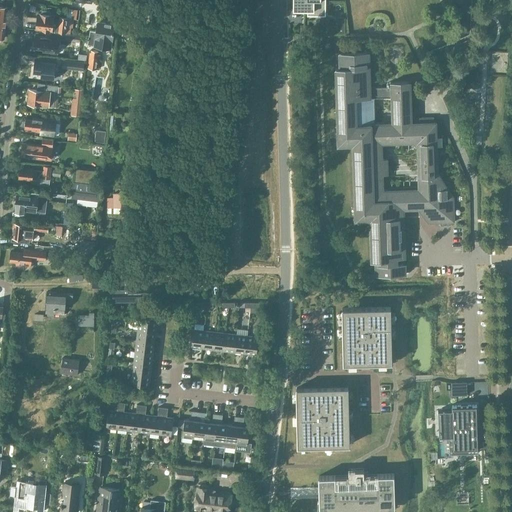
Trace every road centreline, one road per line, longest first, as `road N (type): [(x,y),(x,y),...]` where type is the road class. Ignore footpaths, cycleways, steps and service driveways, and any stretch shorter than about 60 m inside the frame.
road 1 (residential): [(272,404),(281,376),(285,272),(278,0)]
road 2 (residential): [(0,203),(24,0)]
road 3 (residential): [(272,404),(181,392),(179,362)]
